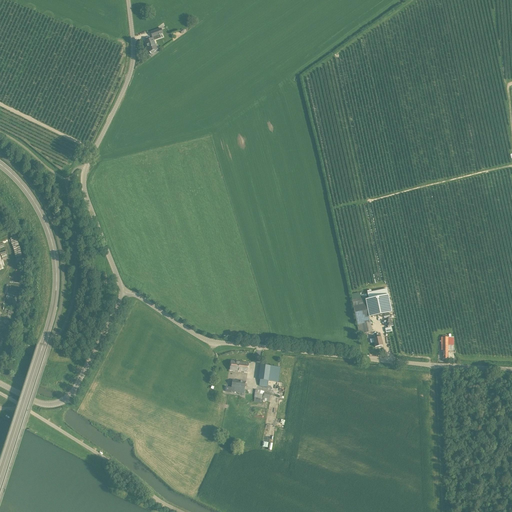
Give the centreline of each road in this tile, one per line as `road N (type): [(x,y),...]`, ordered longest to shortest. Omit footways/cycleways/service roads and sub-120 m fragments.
road 1 (unclassified): [(511,368),(214,342),(122,292)]
road 2 (tertiary): [(0,477),(56,285),(44,220),(0,164)]
road 3 (tertiary): [(122,292),(83,174),(130,72),(128,0)]
road 4 (unclassified): [(182,511),(0,393)]
road 5 (tertiary): [(22,396),(47,404),(68,397),(122,292)]
